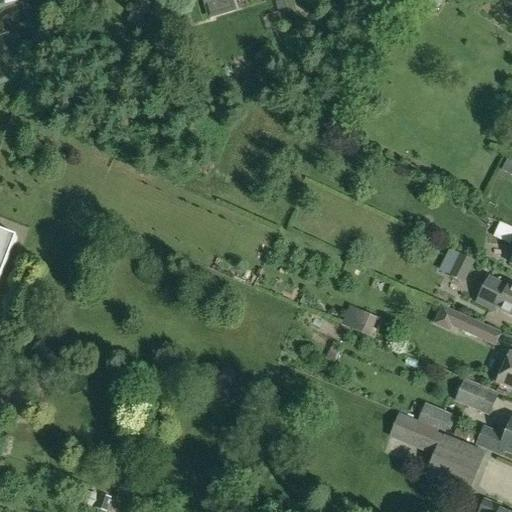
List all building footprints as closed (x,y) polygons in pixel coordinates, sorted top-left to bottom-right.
[(140,0),(137,0),(127,22),(140,28),(151,4),(140,0)] [(420,0),(419,3),(431,10),(437,0),(420,0)] [(276,3),(284,30),(293,28),(285,1),(276,3)] [(164,46),(175,48),(179,16),(169,14),(164,46)] [(494,239),(510,246),(511,241),(511,228),(500,224),(494,239)] [(0,284),(18,239),(0,232),(0,284)] [(449,277),(464,284),(475,262),(460,255),(449,277)] [(476,305),(494,314),(496,315),(497,312),(511,319),(511,286),(509,285),(506,290),(488,281),(476,305)] [(502,335),(465,317),(441,307),(433,325),(450,333),(452,329),(497,348),(502,335)] [(353,330),(369,338),(378,319),(362,312),(358,320),(353,330)] [(341,351),(333,347),(332,347),(325,360),(334,364),(341,351)] [(511,356),(510,355),(497,385),(511,391),(511,356)] [(465,380),(456,403),(488,417),(499,394),(465,380)] [(418,423),(438,431),(446,434),(452,417),(426,406),(418,423)] [(438,431),(418,423),(400,416),(391,438),(428,454),(434,457),(426,473),(470,492),(486,453),(437,434),(438,431)] [(477,447),(489,453),(504,458),(505,454),(511,456),(511,421),(505,438),(485,429),(477,447)] [(174,480),(165,502),(194,511),(204,511),(211,493),(174,480)] [(96,510),(102,511),(106,511),(112,499),(101,495),(96,510)] [(485,503),(481,511),(502,511),(500,511),(501,509),(485,503)]
